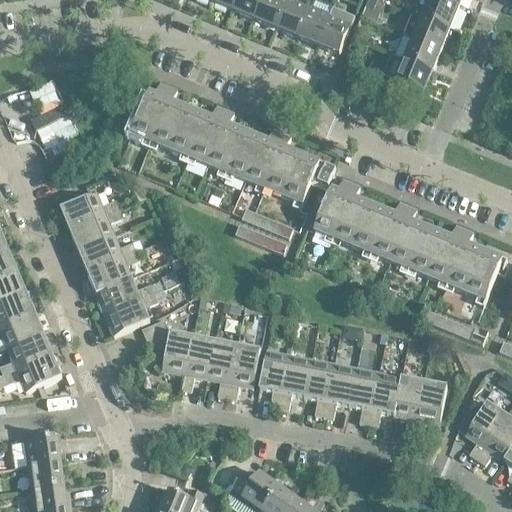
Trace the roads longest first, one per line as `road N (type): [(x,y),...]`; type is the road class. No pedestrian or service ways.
road 1 (residential): [(430,168),(341,135),(307,98),(131,26),(0,46)]
road 2 (residential): [(111,407),(0,132)]
road 3 (residential): [(366,448),(193,414),(176,425),(121,427)]
road 4 (residential): [(430,168),(499,0)]
road 5 (residential): [(499,505),(438,465),(366,448)]
